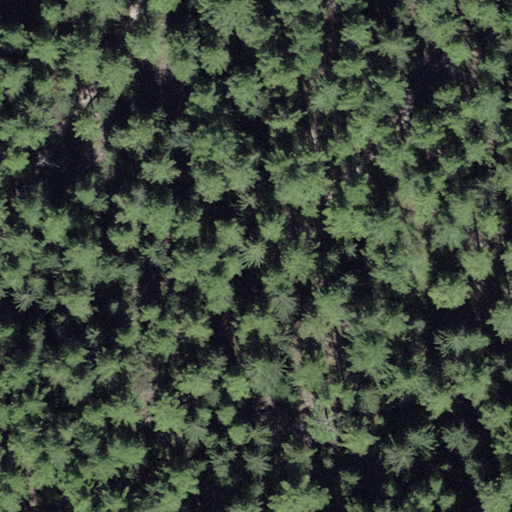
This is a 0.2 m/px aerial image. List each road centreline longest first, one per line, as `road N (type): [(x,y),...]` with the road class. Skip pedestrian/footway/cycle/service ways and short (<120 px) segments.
road 1 (track): [(323,0),(322,161),(330,187),(349,180),(435,74),(487,271),(500,446),(464,511)]
road 2 (track): [(0,211),(145,0)]
